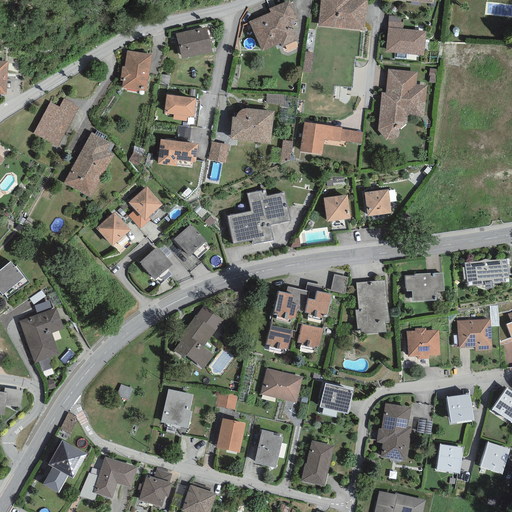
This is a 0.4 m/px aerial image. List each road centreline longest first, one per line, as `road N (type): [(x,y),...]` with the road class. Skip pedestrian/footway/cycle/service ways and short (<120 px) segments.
road 1 (tertiary): [(67,394),(153,312),(226,278),(511,228)]
road 2 (residential): [(345,508),(106,445),(67,394)]
road 3 (residential): [(345,508),(366,411),(380,392),(511,375)]
road 4 (tertiary): [(0,107),(64,67),(222,0)]
road 5 (residential): [(0,379),(37,388),(37,415),(10,446),(24,467)]
